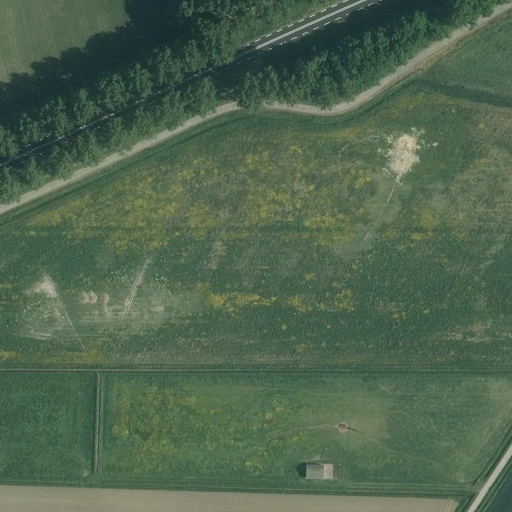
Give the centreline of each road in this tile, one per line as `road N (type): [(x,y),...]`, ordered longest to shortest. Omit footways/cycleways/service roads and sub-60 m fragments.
road 1 (unclassified): [(0,209),(238,105),(321,110),(354,103),(511,4)]
road 2 (primary): [(0,166),(366,0)]
